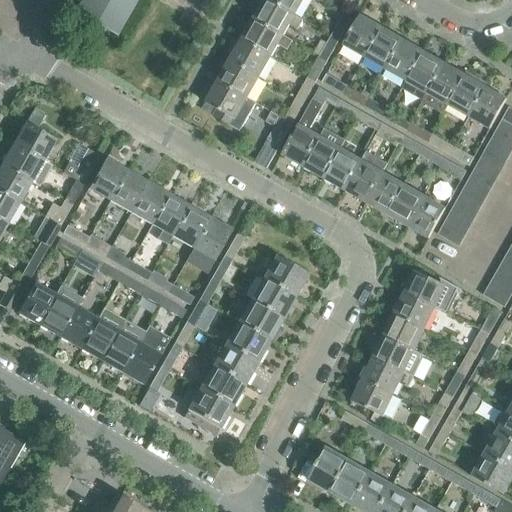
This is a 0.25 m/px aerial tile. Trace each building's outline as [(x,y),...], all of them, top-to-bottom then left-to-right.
[(115,38),(137,0),(81,0),(73,14),(115,38)] [(294,16),(265,0),(263,0),(253,20),(283,37),(289,26),(297,30),(303,20),(295,16),(294,16)] [(303,0),(265,0),(294,16),(295,16),(303,0)] [(343,15),(330,37),(339,41),(351,19),(343,15)] [(358,17),(342,46),(363,58),(380,29),(358,17)] [(283,37),(253,20),(241,41),(271,58),(278,46),(286,51),(291,42),(283,37)] [(401,41),(380,29),(363,58),(384,70),(401,41)] [(327,62),(339,41),(330,37),(319,57),(327,62)] [(229,61),(259,78),(271,58),(241,41),(229,61)] [(384,70),(405,82),(422,53),(401,41),(384,70)] [(443,64),(422,53),(405,82),(406,82),(401,90),(422,101),(426,94),(443,64)] [(315,83),(327,62),(319,57),(307,78),(315,83)] [(247,99),(248,99),(259,78),(229,61),(217,82),(247,99)] [(464,76),(443,64),(426,94),(447,106),(464,76)] [(343,95),(353,76),(351,75),(345,86),(326,76),(322,84),(343,95)] [(353,76),(343,95),(363,107),(368,99),(348,88),(354,77),(353,76)] [(485,88),(464,76),(447,106),(468,118),(485,88)] [(304,104),(315,83),(307,78),(296,99),(304,104)] [(213,117),(230,127),(235,120),(242,108),(251,112),(256,104),(248,99),(247,99),(217,82),(205,103),(217,110),(213,117)] [(506,100),(485,88),(468,118),(490,130),(506,100)] [(336,109),(341,101),(319,89),(313,100),(282,155),(303,167),(319,139),(318,138),(308,132),(323,106),(325,102),(336,109)] [(292,124),(304,104),(296,99),(284,119),(271,112),(292,124)] [(368,99),(363,107),(384,119),(389,111),(368,99)] [(361,113),(341,101),(336,109),(357,120),(361,113)] [(503,119),(511,124),(511,110),(508,109),(503,119)] [(34,111),(26,124),(37,130),(44,117),(34,111)] [(389,111),(384,119),(405,131),(410,123),(389,111)] [(292,124),(271,112),(265,123),(274,128),(267,140),(279,147),(292,124)] [(382,125),(361,113),(357,120),(378,132),(382,125)] [(511,138),(511,124),(503,119),(497,130),(511,138)] [(410,123),(405,131),(426,143),(430,135),(410,123)] [(25,124),(13,146),(42,163),(54,141),(25,124)] [(403,136),(382,125),(378,132),(398,144),(403,136)] [(318,138),(319,139),(303,167),(324,179),(340,151),(328,144),(334,135),(323,129),(318,138)] [(511,150),(511,138),(497,130),(491,140),(511,152),(511,150)] [(426,143),(447,155),(451,147),(430,135),(426,143)] [(423,148),(403,136),(398,144),(419,156),(423,148)] [(511,152),(491,140),(485,150),(505,162),(511,152)] [(13,146),(1,167),(30,184),(38,189),(51,168),(42,163),(13,146)] [(451,147),(447,155),(468,167),(473,159),(451,147)] [(444,160),(423,148),(419,156),(440,168),(444,160)] [(68,164),(62,174),(75,181),(83,186),(96,163),(100,157),(87,150),(84,156),(77,168),(68,164)] [(505,162),(485,150),(479,161),(499,172),(505,162)] [(340,151),(324,179),(344,191),(361,162),(340,151)] [(361,162),(344,191),(365,202),(381,174),(386,165),(366,153),(361,162)] [(88,190),(109,203),(126,173),(105,160),(88,190)] [(466,172),(444,160),(440,168),(461,180),(466,172)] [(473,171),(494,183),(499,172),(479,161),(473,171)] [(0,193),(19,204),(30,184),(1,167),(0,167),(0,193)] [(467,182),(488,193),(494,183),(473,171),(467,182)] [(109,203),(130,214),(147,184),(126,173),(109,203)] [(381,174),(365,202),(386,214),(402,186),(381,174)] [(75,181),(63,202),(71,207),(83,186),(75,181)] [(461,192),(482,204),(488,193),(467,182),(461,192)] [(130,214),(151,226),(168,196),(147,184),(130,214)] [(386,214),(407,226),(423,198),(402,186),(386,214)] [(455,204),(475,215),(482,204),(461,192),(455,204)] [(0,221),(7,225),(19,204),(0,193),(0,221)] [(157,240),(167,246),(172,238),(189,208),(168,196),(151,226),(161,232),(157,240)] [(423,198),(407,226),(428,238),(444,210),(423,198)] [(60,228),(71,207),(63,202),(59,209),(52,205),(44,219),(51,223),(60,228)] [(449,214),(469,226),(475,215),(455,204),(449,214)] [(172,238),(192,250),(209,220),(189,208),(172,238)] [(443,225),(463,236),(469,226),(449,214),(443,225)] [(209,220),(192,250),(214,262),(231,232),(209,220)] [(48,249),(60,228),(51,223),(39,244),(48,249)] [(437,235),(438,236),(457,247),(463,236),(443,225),(437,235)] [(62,234),(84,247),(90,236),(88,239),(67,226),(62,234)] [(223,258),(231,263),(244,239),(236,235),(223,258)] [(84,247),(105,259),(111,248),(90,236),(84,247)] [(55,248),(76,260),(81,252),(59,240),(55,248)] [(36,269),(48,249),(39,244),(27,265),(36,269)] [(105,259),(125,271),(130,262),(123,258),(125,256),(111,248),(105,259)] [(102,264),(81,252),(76,260),(97,272),(102,264)] [(511,270),(511,255),(507,253),(501,264),(511,270)] [(263,281),(294,299),(308,275),(277,257),(263,281)] [(210,280),(218,284),(231,263),(223,258),(210,280)] [(151,274),(130,262),(125,271),(146,283),(151,274)] [(102,264),(97,272),(118,284),(123,276),(102,264)] [(495,275),(511,284),(511,270),(501,264),(495,275)] [(27,265),(16,285),(24,290),(36,269),(27,265)] [(146,283),(167,294),(172,286),(165,282),(166,280),(152,272),(151,274),(146,283)] [(415,272),(404,294),(435,309),(445,314),(457,289),(443,281),(441,285),(415,272)] [(489,285),(510,297),(511,293),(511,284),(495,275),(489,285)] [(143,288),(123,276),(118,284),(139,296),(143,288)] [(0,282),(0,290),(4,293),(0,300),(0,306),(11,313),(25,290),(24,290),(16,285),(3,278),(0,282)] [(198,302),(206,306),(218,284),(210,280),(198,302)] [(250,304),(281,322),(294,299),(263,281),(250,304)] [(33,285),(17,315),(38,327),(55,298),(33,285)] [(483,296),(504,308),(510,297),(489,285),(483,296)] [(172,286),(167,294),(188,307),(193,298),(172,286)] [(143,288),(139,296),(160,308),(164,300),(143,288)] [(55,298),(38,327),(59,339),(76,310),(81,301),(60,289),(55,298)] [(394,316),(424,331),(435,309),(404,294),(394,316)] [(185,311),(164,300),(160,308),(181,320),(185,311)] [(185,323),(193,328),(206,306),(198,302),(185,323)] [(281,322),(250,304),(237,327),(268,345),(281,322)] [(480,332),(488,336),(501,314),(493,309),(480,332)] [(97,321),(76,310),(59,339),(80,351),(97,321)] [(97,321),(80,351),(101,363),(117,333),(123,323),(103,311),(97,321)] [(424,331),(394,316),(383,337),(414,352),(414,351),(424,331)] [(504,320),(491,343),(499,347),(511,325),(504,320)] [(117,333),(101,363),(121,375),(144,335),(123,323),(117,333)] [(173,345),(181,350),(193,328),(185,323),(173,345)] [(237,327),(224,350),(255,368),(268,345),(237,327)] [(144,335),(121,375),(143,387),(170,340),(148,328),(144,335)] [(477,357),(488,336),(480,332),(468,352),(477,357)] [(414,352),(383,337),(373,359),(403,374),(404,373),(413,377),(423,356),(414,351),(414,352)] [(479,365),(487,369),(499,347),(491,343),(479,365)] [(181,350),(173,345),(160,368),(168,372),(181,350)] [(242,390),(255,368),(224,350),(211,372),(242,390)] [(468,352),(456,373),(465,378),(477,357),(468,352)] [(363,380),(393,395),(398,384),(408,388),(413,377),(404,373),(403,374),(373,359),(363,380)] [(479,365),(466,386),(474,391),(487,369),(479,365)] [(168,372),(160,368),(148,389),(156,394),(168,372)] [(211,372),(198,395),(229,413),(242,390),(211,372)] [(453,398),(465,378),(456,373),(444,394),(453,398)] [(382,417),(393,395),(363,380),(352,403),(382,417)] [(462,413),(474,391),(466,386),(454,408),(462,413)] [(433,415),(437,417),(441,419),(453,398),(444,394),(433,415)] [(185,417),(184,419),(215,437),(229,413),(198,395),(185,417)] [(454,408),(441,430),(449,435),(462,413),(454,408)] [(511,441),(511,412),(509,411),(497,433),(511,441)] [(346,413),(342,420),(365,433),(369,426),(346,413)] [(374,413),(370,420),(378,424),(382,417),(374,413)] [(441,419),(437,417),(433,415),(429,421),(420,416),(412,431),(421,436),(416,445),(423,449),(429,440),(441,419)] [(390,438),(369,426),(365,433),(386,445),(390,438)] [(0,483),(23,444),(0,430),(0,483)] [(436,458),(449,435),(441,430),(428,453),(436,458)] [(511,441),(497,433),(484,454),(511,470),(511,441)] [(412,451),(390,438),(386,445),(408,457),(412,451)] [(307,481),(330,493),(348,462),(326,449),(307,481)] [(434,463),(412,451),(408,457),(430,470),(434,463)] [(511,470),(484,454),(471,477),(503,495),(511,477),(511,470)] [(330,493),(352,506),(370,474),(348,462),(330,493)] [(456,475),(434,463),(430,470),(452,482),(456,475)] [(377,511),(392,487),(370,474),(352,506),(362,511),(377,511)] [(478,488),(456,475),(452,482),(474,495),(478,488)] [(405,511),(413,499),(392,487),(377,511),(405,511)] [(511,511),(511,507),(478,488),(474,495),(495,507),(492,511),(511,511)] [(91,511),(145,511),(116,496),(110,506),(104,503),(102,507),(97,504),(91,511)] [(434,511),(435,511),(413,499),(405,511),(434,511)]
